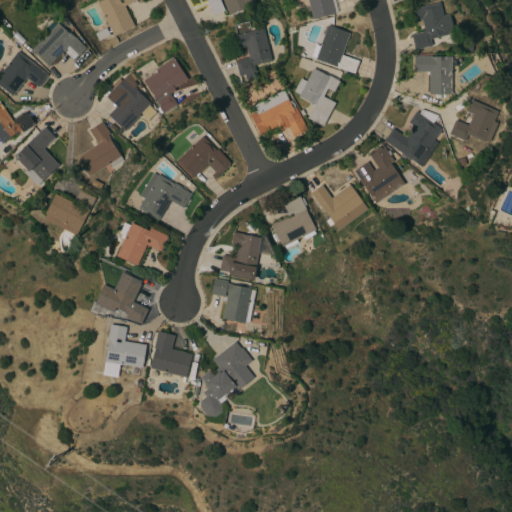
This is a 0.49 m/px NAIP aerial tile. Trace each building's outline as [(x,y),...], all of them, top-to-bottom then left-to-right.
[(113,37),(111,34),(109,35),(106,28),(108,27),(96,3),(101,0),(136,0),(123,7),(133,26),(113,37)] [(251,0),(253,4),(243,8),(243,9),(236,12),(236,11),(233,12),(234,13),(228,15),(225,8),(227,8),(223,0),(219,0),(224,10),(212,15),(206,0),(204,1),(203,0),(251,0)] [(330,0),(334,14),(312,19),(306,0),(330,0)] [(424,31),(421,19),(414,21),(411,9),(439,2),(442,16),(448,14),(453,32),(446,33),(447,35),(429,39),(431,46),(414,50),(410,35),(424,31)] [(57,23),(68,34),(69,32),(85,48),(73,61),(62,51),(47,66),(31,50),(57,23)] [(314,59),(315,57),(309,55),(313,44),(319,47),(326,25),(348,33),(340,56),(339,55),(337,60),(339,61),(341,55),(358,61),(353,73),(314,59)] [(109,36),(98,41),(94,34),(105,28),(109,36)] [(247,57),(244,45),(237,47),(234,35),(262,28),(271,61),(253,65),(255,72),(252,72),(253,78),(245,80),(244,74),(238,76),(234,61),(241,59),(247,57)] [(37,67),(39,65),(44,69),(42,71),(47,75),(37,88),(25,78),(11,97),(0,88),(0,62),(10,50),(15,53),(17,51),(37,67)] [(451,94),(427,94),(427,72),(413,72),(413,55),(430,55),(430,56),(451,56),(451,94)] [(186,79),(173,88),(174,90),(169,94),(175,104),(163,112),(142,80),(156,71),(155,69),(172,57),(186,79)] [(322,126),(306,118),(313,105),(297,96),(298,95),(292,92),(300,78),(305,81),(312,68),(326,76),(327,75),(338,81),(332,92),(326,89),(322,96),(334,103),(322,126)] [(107,115),(115,107),(105,97),(127,74),(128,76),(131,73),(135,79),(132,82),(136,85),(134,87),(136,89),(135,90),(150,104),(149,106),(155,112),(147,120),(140,114),(124,131),(107,115)] [(285,96),(291,108),(294,107),(306,130),(292,137),(287,127),(279,131),(277,126),(258,135),(248,115),(254,112),(285,96)] [(465,111),(470,100),(496,112),(492,122),(496,124),(488,141),(484,140),(483,142),(466,135),(464,141),(448,134),(454,120),(467,125),(472,114),(466,111),(465,111)] [(0,104),(13,124),(15,123),(13,120),(25,111),(33,124),(22,132),(20,130),(0,143),(0,104)] [(407,123),(415,112),(440,130),(432,140),(436,143),(429,154),(429,155),(420,167),(409,159),(407,161),(399,155),(400,153),(383,140),(392,128),(405,138),(413,127),(407,123)] [(88,130),(101,122),(109,134),(106,135),(108,138),(122,160),(111,168),(108,164),(91,175),(78,156),(100,141),(99,140),(96,142),(88,130)] [(35,186),(12,160),(14,158),(13,156),(44,127),(54,138),(42,149),(58,165),(35,186)] [(174,162),(201,136),(215,150),(216,149),(229,163),(228,164),(229,164),(214,179),(210,175),(214,172),(206,164),(191,178),(190,178),(174,162)] [(374,204),(362,186),(358,181),(359,180),(353,171),(366,162),(372,171),(377,168),(367,153),(381,144),(386,152),(388,150),(391,153),(388,155),(392,161),(389,163),(403,184),(374,204)] [(465,164),(457,167),(455,160),(463,157),(465,164)] [(137,208),(142,199),(138,196),(152,173),(157,176),(157,174),(173,184),(174,183),(180,187),(179,188),(188,193),(190,195),(182,208),(170,200),(157,220),(137,208)] [(332,223),(329,226),(325,221),(328,218),(320,207),(319,208),(308,193),(320,185),(329,198),(348,184),(366,209),(337,230),(333,225),(332,223)] [(72,203),(78,190),(94,198),(87,212),(75,235),(43,219),(45,215),(43,214),(54,194),(72,203)] [(270,226),(288,217),(282,204),(298,196),(299,199),(302,197),(305,205),(303,206),(306,210),(305,211),(314,230),(313,231),(314,234),(303,239),(302,236),(295,240),(296,243),(284,249),(283,246),(281,247),(278,241),(274,243),(270,236),(275,234),(270,226)] [(115,256),(123,239),(119,237),(120,234),(118,233),(123,222),(129,225),(130,223),(147,231),(149,228),(167,236),(159,252),(145,245),(136,266),(115,256)] [(252,280),(227,275),(227,272),(218,270),(221,255),(235,258),(238,245),(230,243),(232,232),(242,234),(242,235),(260,238),(252,280)] [(121,272),(139,281),(139,280),(142,281),(135,294),(138,296),(135,303),(147,309),(140,324),(125,317),(126,315),(120,312),(121,311),(118,309),(117,310),(114,309),(114,308),(111,306),(109,311),(93,303),(102,284),(112,289),(121,272)] [(221,318),(226,293),(224,292),(223,297),(209,294),(213,278),(227,281),(226,283),(231,284),(230,285),(244,288),(245,286),(248,287),(248,288),(251,289),(250,290),(254,291),(248,322),(244,322),(243,323),(221,318)] [(107,341),(106,341),(109,324),(125,327),(123,341),(145,345),(141,368),(119,364),(117,377),(102,374),(107,341)] [(170,349),(191,355),(185,377),(162,371),(160,379),(148,376),(149,368),(154,348),(153,348),(157,331),(173,335),(170,349)] [(221,407),(219,412),(213,417),(205,416),(200,409),(199,405),(199,401),(204,397),(201,392),(206,389),(203,385),(204,385),(198,377),(208,370),(213,376),(215,374),(213,371),(217,367),(211,359),(234,342),(239,349),(241,348),(250,361),(243,366),(252,378),(236,390),(234,387),(232,388),(232,392),(229,394),(228,392),(226,394),(228,396),(222,402),(221,407)] [(278,406),(285,406),(282,410),(282,411),(279,416),(278,417),(277,418),(271,414),(276,407),(278,406)]
